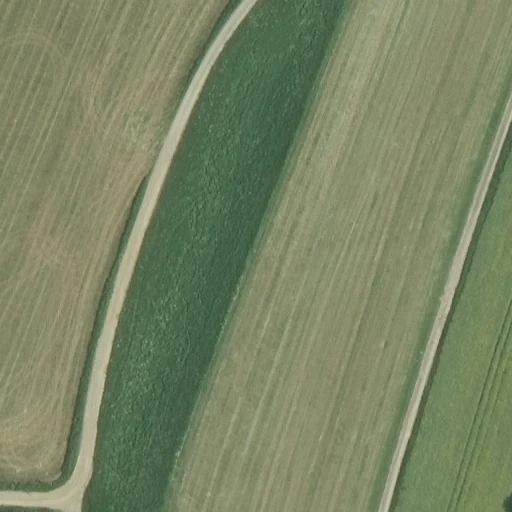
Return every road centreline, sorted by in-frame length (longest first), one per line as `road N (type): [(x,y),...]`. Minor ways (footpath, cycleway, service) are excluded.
road 1 (unclassified): [(76,491),(102,353),(140,229),(206,69),(255,0)]
road 2 (track): [(511,112),(386,511)]
